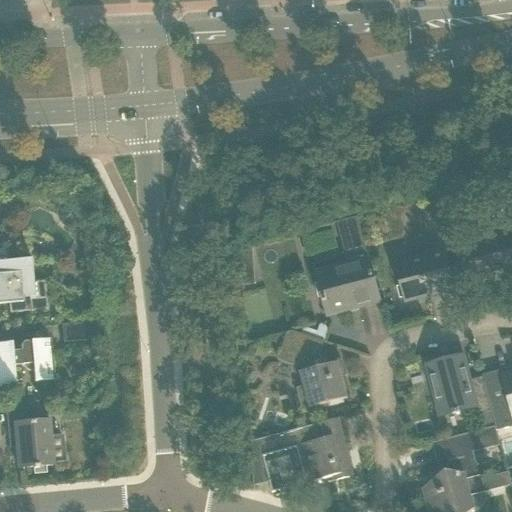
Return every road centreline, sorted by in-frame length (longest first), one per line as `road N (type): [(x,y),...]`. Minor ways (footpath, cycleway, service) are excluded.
road 1 (unclassified): [(162,499),(141,108)]
road 2 (secondary): [(141,108),(258,96),(511,43)]
road 3 (residential): [(382,511),(383,373),(399,346),(511,318)]
road 4 (secondary): [(511,7),(258,30)]
road 5 (residential): [(9,504),(162,499)]
road 6 (secondary): [(0,116),(141,108)]
road 7 (secondary): [(137,34),(16,39)]
road 8 (secondary): [(258,30),(137,34)]
